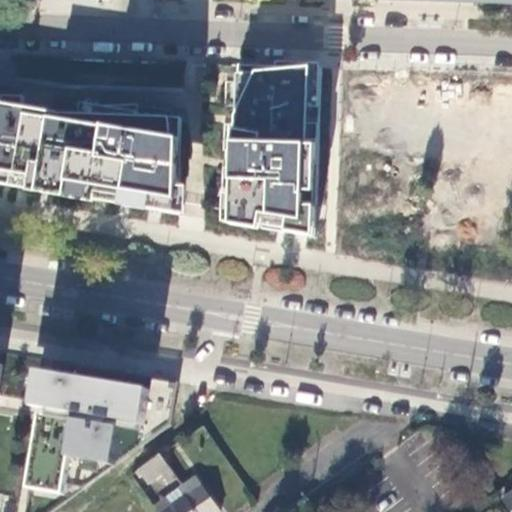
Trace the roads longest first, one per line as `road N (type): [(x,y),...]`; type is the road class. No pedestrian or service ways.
road 1 (primary): [(0,277),(511,364)]
road 2 (residential): [(163,22),(511,38)]
road 3 (residential): [(163,22),(0,16)]
road 4 (residential): [(267,511),(389,421)]
